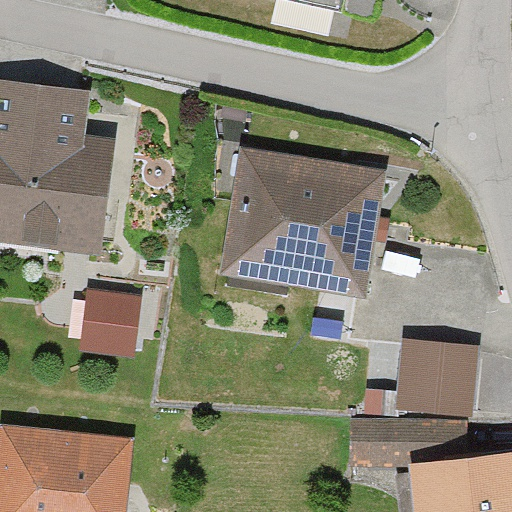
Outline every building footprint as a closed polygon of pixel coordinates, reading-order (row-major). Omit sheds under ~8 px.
[(93,93),(0,85),(0,250),(115,259),(124,141),(89,139),(93,93)] [(240,276),(383,291),(396,174),(252,160),(240,276)] [(90,280),(81,338),(135,347),(144,289),(90,280)] [(0,480),(0,511),(129,511),(135,435),(4,426),(0,480)] [(421,511),(511,511),(511,462),(417,475),(421,511)]
